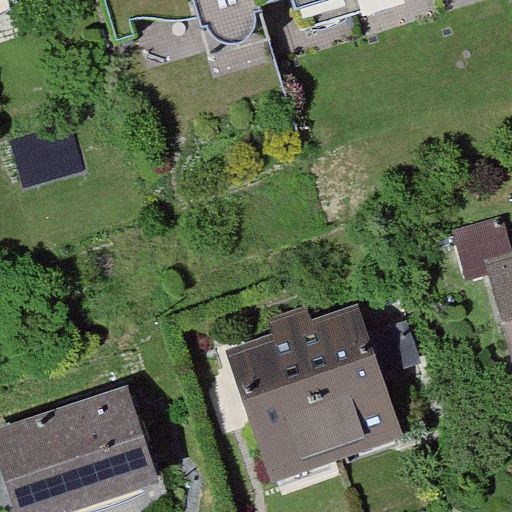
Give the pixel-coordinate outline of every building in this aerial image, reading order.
[(186,0),(207,68),(264,50),(248,0),(186,0)] [(397,0),(282,0),(296,42),(400,9),(397,0)] [(499,224),(455,237),(467,277),(488,271),(511,351),(511,258),(510,259),(499,224)] [(274,338),(230,356),(278,473),(396,426),(349,310),(305,328),(300,314),(270,326),(274,338)] [(367,329),(379,369),(421,356),(409,317),(367,329)] [(127,407),(5,448),(26,511),(97,511),(156,493),(127,407)]
